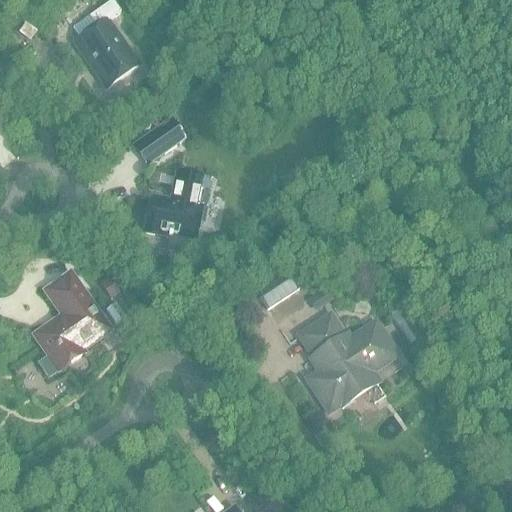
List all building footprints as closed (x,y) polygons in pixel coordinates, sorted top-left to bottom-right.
[(74,46),(106,91),(139,68),(107,23),(120,14),(112,3),(73,30),(80,41),(74,46)] [(0,60),(0,75),(7,86),(27,71),(13,51),(0,60)] [(150,135),(164,156),(185,141),(170,121),(150,135)] [(202,210),(197,209),(203,181),(177,176),(171,204),(151,200),(144,235),(195,245),(202,210)] [(253,291),(267,312),(299,291),(285,270),(253,291)] [(58,374),(84,356),(81,353),(110,333),(70,276),(44,294),(61,318),(33,338),(48,359),(40,364),(42,367),(42,371),(44,375),(48,376),(50,379),(58,374)] [(346,338),(343,340),(330,319),(299,339),(313,360),(310,362),(319,375),(311,380),(322,396),(318,399),(328,415),(379,382),(375,376),(397,362),(375,327),(350,343),(346,338)]
